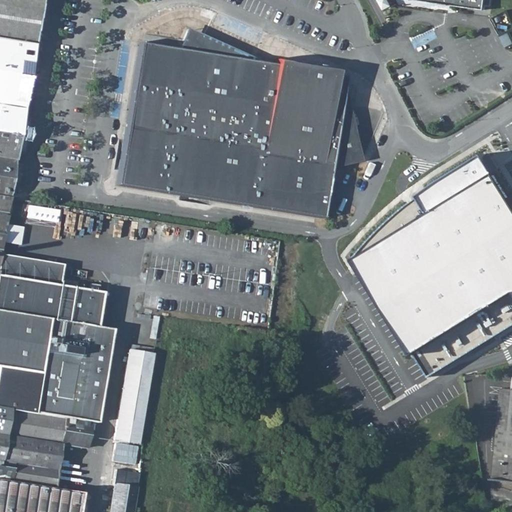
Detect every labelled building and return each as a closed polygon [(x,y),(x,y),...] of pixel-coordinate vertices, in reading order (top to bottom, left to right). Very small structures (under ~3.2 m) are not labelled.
[(0,0),(0,39),(32,45),(39,0),(0,0)] [(418,0),(485,10),(485,5),(492,6),(492,0),(418,0)] [(186,28),(176,49),(263,63),(186,28)] [(8,192),(32,45),(0,39),(0,196),(8,197),(8,192)] [(115,186),(322,219),(330,166),(358,160),(346,110),(345,105),(342,92),(344,76),(335,74),(335,69),(275,60),(274,65),(263,63),(176,49),(138,43),(115,186)] [(511,326),(511,196),(486,154),(441,181),(407,206),(388,223),(379,232),(357,257),(431,377),(511,326)] [(8,192),(8,197),(27,201),(28,196),(8,192)] [(95,423),(111,329),(47,319),(0,310),(0,243),(8,197),(0,196),(0,511),(75,511),(79,493),(52,489),(60,444),(85,448),(89,422),(95,423)] [(50,298),(0,290),(0,310),(47,319),(50,298)] [(157,323),(133,319),(113,440),(137,444),(157,323)] [(274,332),(237,327),(237,331),(245,332),(244,339),(273,343),(274,332)] [(511,388),(503,388),(494,478),(511,479),(511,388)] [(108,511),(131,511),(132,507),(135,487),(119,485),(122,469),(115,468),(108,511)] [(136,483),(138,471),(131,470),(129,482),(136,483)] [(284,472),(276,471),(275,488),(283,487),(284,472)] [(175,501),(152,497),(149,511),(187,511),(189,504),(187,503),(185,501),(178,500),(176,501),(175,501)]
